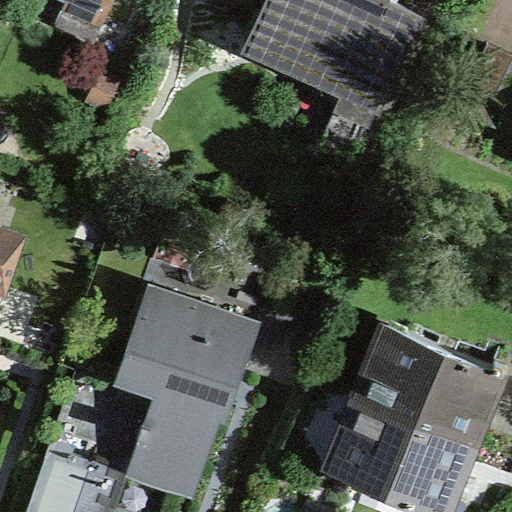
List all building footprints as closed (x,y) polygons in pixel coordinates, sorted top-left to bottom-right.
[(79,0),(103,11),(108,0),(79,0)] [(262,0),(242,45),(379,107),(422,11),(397,0),(262,0)] [(462,95),(511,117),(511,51),(487,40),(462,95)] [(0,227),(0,297),(22,235),(0,227)] [(122,368),(161,381),(147,421),(142,419),(137,433),(142,435),(132,466),(190,486),(230,372),(235,373),(255,318),(151,282),(122,368)] [(492,362),(406,327),(391,366),(378,360),(350,428),(363,433),(347,472),(441,510),(502,359),(494,356),(492,362)]
